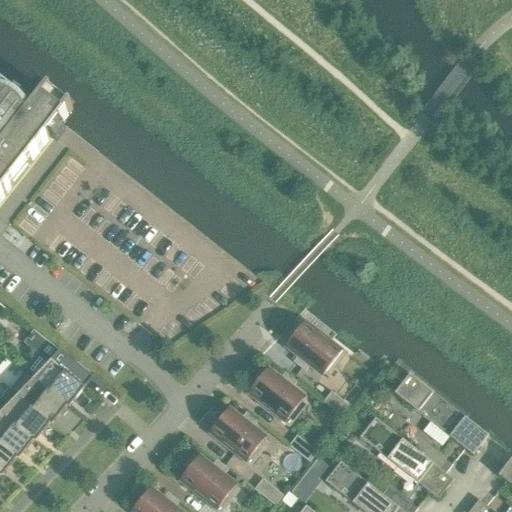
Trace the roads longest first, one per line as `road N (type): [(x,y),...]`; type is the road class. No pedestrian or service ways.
road 1 (residential): [(0,252),(189,402)]
road 2 (residential): [(84,511),(189,402)]
road 3 (residential): [(189,402),(272,301)]
